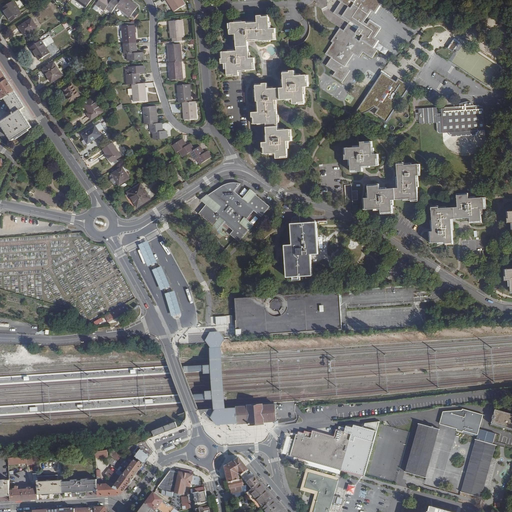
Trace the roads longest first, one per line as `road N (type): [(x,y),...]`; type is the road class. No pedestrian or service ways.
road 1 (residential): [(235,169),(349,216),(486,301),(511,308)]
road 2 (residential): [(267,448),(283,428),(474,405),(488,413),(484,427),(511,435)]
road 3 (residential): [(215,127),(191,131),(168,114),(147,0)]
road 4 (residential): [(129,505),(0,508)]
road 5 (residential): [(200,8),(215,127)]
